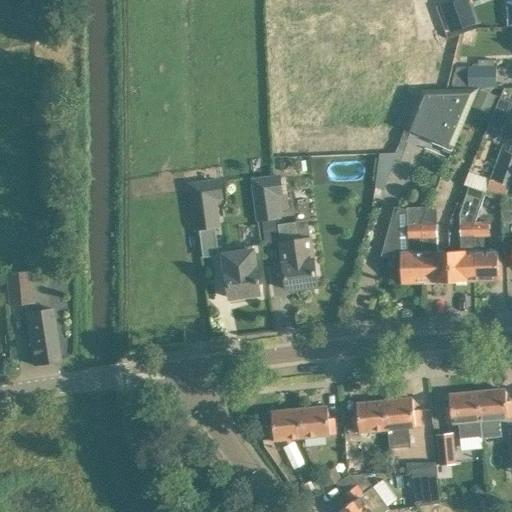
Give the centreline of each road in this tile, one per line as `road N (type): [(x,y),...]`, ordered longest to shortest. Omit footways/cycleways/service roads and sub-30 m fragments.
road 1 (residential): [(511,336),(351,345),(168,370)]
road 2 (residential): [(168,370),(277,511)]
road 3 (residential): [(0,400),(168,370)]
